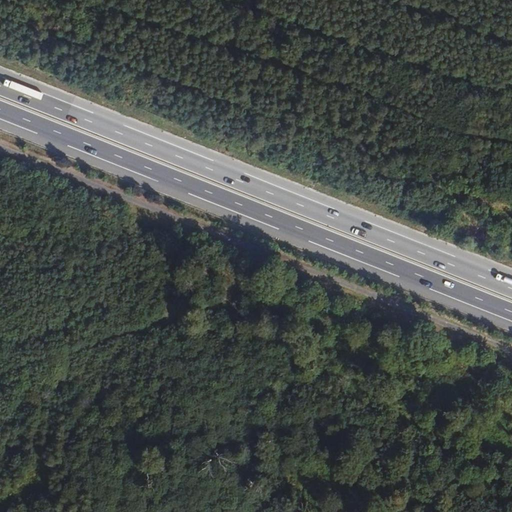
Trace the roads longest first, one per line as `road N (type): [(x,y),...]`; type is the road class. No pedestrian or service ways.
road 1 (motorway): [(511,289),(0,85)]
road 2 (motorway): [(0,109),(511,313)]
road 3 (track): [(191,226),(511,352)]
road 4 (unknown): [(0,370),(163,320),(191,226)]
road 5 (track): [(191,226),(0,150)]
